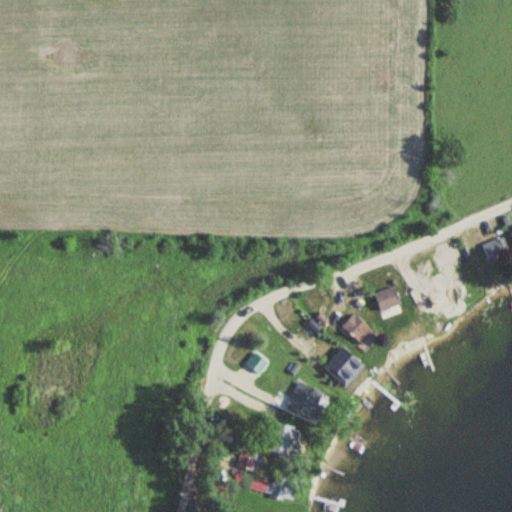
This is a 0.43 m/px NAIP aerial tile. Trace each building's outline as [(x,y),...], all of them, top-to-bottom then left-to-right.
[(481,245),(490,265),(511,256),(503,236),(481,245)] [(461,259),(454,242),(433,251),(441,268),(461,259)] [(378,312),(399,305),(394,287),(372,294),(378,312)] [(360,348),(374,335),(356,316),(342,329),(360,348)] [(350,369),(329,344),(314,357),(334,381),(350,369)] [(286,408),(311,419),(323,393),(298,382),(286,408)] [(267,455),(289,456),(290,425),(269,424),(267,455)]
